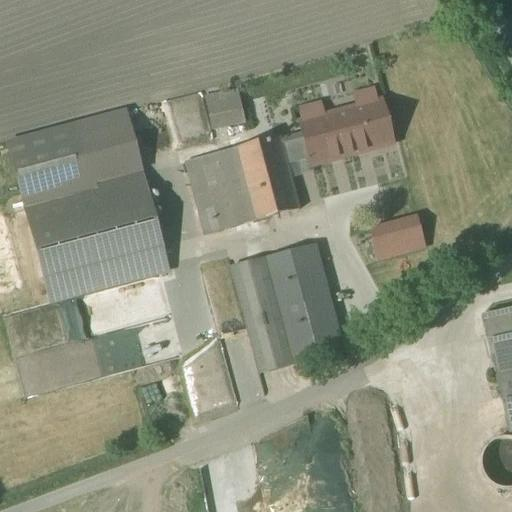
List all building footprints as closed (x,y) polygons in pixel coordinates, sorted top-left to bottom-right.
[(212,133),(243,126),(236,93),(205,99),(212,133)] [(354,97),(357,111),(376,106),(372,93),(354,97)] [(357,154),(391,145),(381,105),(376,106),(357,111),(323,119),(304,124),(299,125),(303,140),(280,146),(286,167),(309,161),(310,167),(330,161),(330,160),(356,153),(357,154)] [(300,111),(304,124),(323,119),(319,107),(300,111)] [(75,128),(7,147),(18,188),(24,211),(50,305),(168,273),(141,173),(91,187),(75,128)] [(279,139),(184,165),(204,238),(298,212),(286,167),(280,146),(279,139)] [(369,231),(377,262),(424,249),(415,218),(369,231)] [(342,354),(314,248),(230,270),(258,376),(342,354)] [(511,511),(511,310),(483,317),(509,439),(511,438),(511,511)] [(482,477),(489,485),(496,490),(505,491),(511,490),(511,440),(506,439),(496,441),(487,447),(481,456),(479,467),(482,477)]
